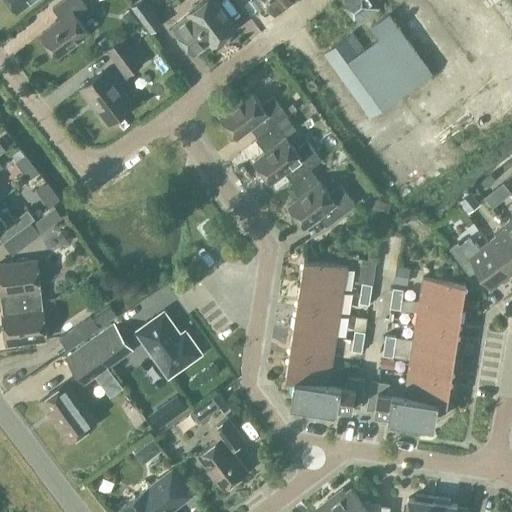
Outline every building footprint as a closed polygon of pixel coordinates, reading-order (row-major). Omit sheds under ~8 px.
[(10,0),(18,10),(28,3),(34,3),(38,0),(10,0)] [(89,32),(76,16),(88,7),(82,0),(64,0),(53,8),(62,21),(42,35),(58,56),(89,32)] [(140,0),(131,7),(150,32),(163,23),(146,0),(140,0)] [(215,0),(206,0),(189,14),(190,15),(174,27),(195,54),(210,42),(213,45),(237,27),(215,0)] [(263,0),(274,13),(291,0),(263,0)] [(341,0),(359,25),(380,9),(373,0),(341,0)] [(501,12),(502,11),(511,23),(511,22),(511,2),(510,0),(500,0),(495,4),(501,12)] [(511,23),(502,11),(501,12),(482,26),(509,61),(511,58),(511,23)] [(463,40),(462,41),(472,54),(489,76),(509,61),(482,26),(463,40)] [(472,54),(462,41),(463,40),(457,33),(446,42),(461,62),(472,54)] [(103,53),(106,50),(114,45),(107,36),(96,44),(103,53)] [(106,50),(126,76),(144,63),(124,37),(114,45),(106,50)] [(377,64),(363,75),(364,76),(379,95),(414,68),(398,48),(377,64)] [(364,76),(363,75),(377,64),(369,54),(349,69),(357,81),(364,76)] [(379,95),(394,115),(429,88),(414,68),(379,95)] [(106,73),(85,89),(109,121),(130,105),(106,73)] [(274,96),(263,105),(252,91),(221,115),(238,137),(259,122),(266,131),(297,108),(293,103),(285,110),(274,96)] [(407,104),(394,115),(393,113),(386,119),(395,130),(415,115),(407,104)] [(297,108),(266,131),(256,138),(266,151),(255,160),(272,182),(293,166),(301,175),(311,168),(323,159),(308,141),(296,149),(277,124),(297,109),(297,108)] [(417,144),(432,164),(467,138),(451,116),(429,133),(416,143),(417,144)] [(417,144),(416,143),(429,133),(421,122),(400,139),(409,150),(417,144)] [(311,168),(301,175),(290,183),(300,196),(289,204),(306,227),(328,210),(335,220),(356,204),(342,185),(330,193),(311,168)] [(495,180),(491,174),(482,182),(485,187),(495,180)] [(379,185),(397,207),(408,197),(390,176),(379,185)] [(498,203),(491,193),(485,197),(493,207),(498,203)] [(378,202),(373,215),(385,219),(390,207),(378,202)] [(45,229),(61,217),(52,206),(44,212),(47,215),(39,221),(45,229)] [(0,207),(0,230),(3,228),(11,222),(15,219),(6,209),(3,212),(0,207)] [(28,209),(15,219),(11,222),(3,228),(10,237),(19,231),(20,231),(32,222),(31,222),(36,218),(28,209)] [(497,235),(489,240),(511,269),(511,268),(511,230),(505,221),(495,229),(497,235)] [(40,234),(32,222),(20,231),(29,243),(40,234)] [(59,237),(63,244),(71,243),(74,237),(70,231),(63,231),(59,237)] [(55,235),(39,243),(45,254),(61,247),(55,235)] [(511,269),(489,240),(480,247),(469,238),(461,245),(459,242),(450,249),(470,274),(481,269),(492,284),(511,269)] [(305,257),(301,281),(344,288),(348,264),(305,257)] [(0,283),(8,343),(47,339),(36,261),(0,265),(0,283)] [(409,269),(397,267),(395,282),(407,284),(409,269)] [(420,300),(463,306),(467,282),(424,276),(420,300)] [(301,281),(297,306),(340,312),(344,288),(301,281)] [(360,302),(370,303),(373,283),(363,282),(360,302)] [(394,287),(391,307),(401,308),(404,288),(394,287)] [(420,300),(416,323),(459,330),(463,306),(420,300)] [(297,306),(294,330),(337,336),(340,312),(297,306)] [(177,323),(167,310),(140,330),(172,375),(205,352),(189,330),(183,334),(176,323),(177,323)] [(92,315),(59,337),(68,349),(100,327),(94,319),(92,315)] [(113,323),(90,340),(106,363),(109,368),(133,350),(113,323)] [(416,323),(413,347),(456,354),(459,330),(416,323)] [(352,349),(362,351),(365,331),(355,329),(352,349)] [(294,330),(290,354),(333,361),(337,336),(294,330)] [(387,334),(384,354),(394,356),(397,336),(387,334)] [(90,340),(65,358),(82,380),(106,363),(90,340)] [(456,354),(413,347),(409,371),(452,378),(456,354)] [(333,361),(290,354),(286,378),(295,379),(329,383),(333,361)] [(394,361),(383,360),(382,367),(393,369),(394,361)] [(409,371),(405,395),(405,397),(439,402),(448,403),(452,378),(409,371)] [(329,383),(295,379),(293,395),(301,396),(300,405),(338,411),(339,404),(361,408),(366,378),(348,376),(347,386),(329,383)] [(405,397),(405,395),(388,392),(389,382),(372,379),(367,408),(390,412),(389,418),(427,424),(428,416),(437,417),(439,402),(405,397)] [(67,383),(40,401),(69,442),(95,423),(67,383)] [(187,413),(196,426),(221,408),(224,413),(232,408),(219,391),(187,413)] [(168,422),(159,409),(149,416),(158,429),(168,422)] [(220,438),(198,455),(224,488),(236,480),(238,480),(246,474),(246,472),(248,470),(233,449),(245,440),(228,417),(213,429),(220,438)] [(134,453),(143,464),(162,450),(153,439),(134,453)] [(148,488),(122,508),(125,511),(165,511),(172,505),(173,507),(190,494),(172,471),(148,489),(148,488)] [(343,489),(318,508),(321,511),(390,511),(391,507),(375,505),(368,510),(352,488),(346,493),(343,489)] [(432,511),(434,496),(417,494),(416,498),(409,497),(407,511),(432,511)] [(434,496),(432,511),(456,511),(458,504),(450,503),(451,498),(434,496)]
